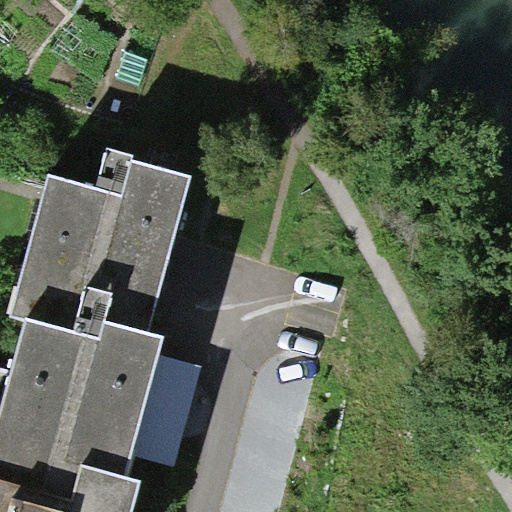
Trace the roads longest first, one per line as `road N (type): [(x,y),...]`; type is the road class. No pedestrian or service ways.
road 1 (track): [(299,128),(511,502)]
road 2 (track): [(221,0),(299,128)]
